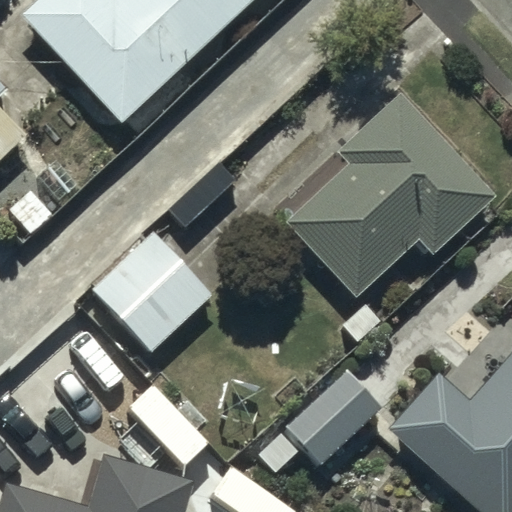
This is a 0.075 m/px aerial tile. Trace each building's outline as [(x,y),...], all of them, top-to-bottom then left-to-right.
[(44,0),(18,25),(118,129),(234,19),(253,0),(44,0)] [(0,90),(0,157),(18,140),(0,122),(0,100),(5,96),(0,90)] [(492,201),(396,97),(331,156),(344,169),(281,227),(352,303),(414,246),(428,260),(492,201)] [(165,211),(183,231),(234,184),(216,165),(165,211)] [(64,302),(12,353),(64,406),(112,358),(100,346),(116,330),(144,358),(206,298),(147,238),(73,311),(64,302)] [(434,376),(383,432),(471,511),(511,511),(511,354),(466,405),(434,376)] [(378,417),(339,376),(252,460),(271,479),(299,452),(320,473),(378,417)] [(76,511),(0,489),(0,511),(185,511),(193,487),(105,460),(89,511),(76,511)]
